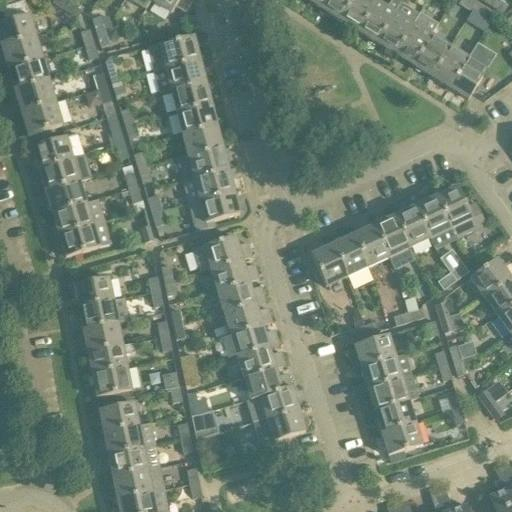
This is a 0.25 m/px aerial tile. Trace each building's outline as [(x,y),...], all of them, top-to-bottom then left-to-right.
[(64,12),(69,4),(61,0),(54,0),(52,5),(64,12)] [(126,0),(145,11),(150,3),(152,0),(126,0)] [(152,0),(150,3),(171,16),(175,9),(185,16),(192,4),(192,1),(190,0),(152,0)] [(302,0),(320,11),(327,0),(302,0)] [(352,0),(327,0),(320,11),(339,22),(352,0)] [(352,0),(339,22),(357,34),(377,3),(372,0),(352,0)] [(377,3),(357,34),(376,46),(395,14),(400,5),(393,0),(392,0),(387,9),(377,3)] [(471,14),(476,6),(467,0),(461,0),(458,6),(471,14)] [(490,9),(495,0),(476,0),(477,1),(490,9)] [(508,8),(495,0),(490,9),(502,17),(508,8)] [(2,11),(6,24),(0,26),(0,46),(1,50),(35,40),(24,4),(2,11)] [(69,4),(64,12),(77,21),(82,13),(69,4)] [(476,6),(471,14),(483,22),(488,14),(476,6)] [(413,25),(395,14),(376,46),(394,57),(413,25)] [(413,25),(394,57),(413,68),(432,37),(438,27),(420,15),(413,25)] [(109,18),(101,19),(105,32),(112,29),(109,18)] [(199,30),(196,18),(184,21),(187,33),(199,30)] [(96,36),(105,33),(101,19),(91,21),(96,36)] [(146,44),(162,40),(159,30),(144,34),(146,44)] [(84,48),(93,45),(89,32),(80,35),(84,48)] [(105,33),(96,36),(100,51),(110,48),(105,33)] [(432,37),(413,68),(431,80),(450,48),(432,37)] [(193,39),(159,48),(147,51),(153,73),(198,61),(193,39)] [(41,61),(35,40),(1,50),(8,72),(41,61)] [(468,59),(449,91),(468,102),(496,55),(478,44),(468,59)] [(98,61),(93,45),(84,48),(89,64),(98,61)] [(468,59),(450,48),(431,80),(449,91),(468,59)] [(110,84),(120,81),(113,58),(109,59),(111,64),(105,66),(110,84)] [(41,61),(8,72),(14,93),(48,83),(41,61)] [(198,61),(153,73),(159,96),(170,93),(170,92),(204,83),(198,61)] [(97,92),(106,89),(102,75),(93,78),(97,92)] [(125,96),(120,81),(110,84),(115,99),(125,96)] [(48,83),(14,93),(21,115),(42,108),(55,105),(48,83)] [(210,105),(204,83),(170,92),(170,93),(176,114),(210,105)] [(111,104),(106,89),(97,92),(102,107),(111,104)] [(62,128),(55,105),(42,108),(21,115),(28,139),(62,128)] [(210,105),(176,114),(181,136),(215,127),(210,105)] [(124,127),(133,125),(129,111),(119,114),(124,127)] [(133,125),(124,127),(128,143),(138,140),(133,125)] [(221,148),(215,127),(181,136),(187,158),(221,148)] [(115,149),(124,146),(120,132),(110,135),(115,149)] [(77,136),(65,140),(32,150),(38,172),(83,158),(77,136)] [(128,161),(124,146),(115,149),(119,164),(128,161)] [(227,171),(221,148),(187,158),(176,162),(181,184),(193,181),(193,180),(227,171)] [(137,172),(147,168),(142,155),(133,158),(137,172)] [(83,158),(38,172),(45,194),(78,183),(79,184),(92,180),(85,157),(83,158)] [(128,192),(137,189),(131,168),(121,171),(128,192)] [(147,168),(137,172),(142,187),(151,184),(147,168)] [(193,180),(193,181),(181,184),(187,205),(233,194),(227,171),(193,180)] [(78,183),(45,194),(51,215),(85,205),(79,184),(78,183)] [(137,189),(128,192),(135,216),(145,213),(137,189)] [(475,206),(466,210),(456,189),(435,199),(455,242),(486,228),(475,206)] [(233,194),(187,205),(195,234),(214,229),(213,224),(239,217),(233,194)] [(151,215),(159,212),(155,199),(147,202),(151,215)] [(435,199),(414,209),(430,241),(435,252),(455,242),(435,199)] [(85,205),(51,215),(58,237),(105,223),(98,202),(85,206),(85,205)] [(430,241),(414,209),(394,218),(409,250),(430,241)] [(164,227),(159,212),(151,215),(156,230),(164,227)] [(409,250),(394,218),(374,228),(389,260),(388,261),(393,273),(414,263),(409,251),(409,250)] [(112,247),(105,223),(58,237),(65,261),(112,247)] [(374,228),(353,238),(368,270),(388,261),(389,260),(374,228)] [(140,232),(145,246),(153,243),(149,229),(140,232)] [(202,248),(192,251),(199,274),(210,271),(241,261),(242,263),(251,260),(247,246),(237,249),(235,239),(225,242),(223,236),(201,242),(202,248)] [(353,238),(332,248),(347,280),(368,270),(353,238)] [(347,280),(332,248),(310,258),(325,290),(347,280)] [(492,257),(489,253),(487,250),(475,258),(480,265),(492,257)] [(450,251),(439,259),(456,283),(467,275),(450,251)] [(244,271),(242,263),(241,261),(210,271),(210,272),(216,293),(248,283),(248,285),(258,282),(253,268),(244,271)] [(509,280),(510,281),(511,279),(511,266),(510,263),(501,269),(496,261),(469,281),(482,299),(509,280)] [(164,284),(172,283),(169,269),(161,271),(164,284)] [(456,283),(450,275),(437,285),(443,293),(456,283)] [(152,295),(159,294),(157,280),(149,281),(152,295)] [(509,280),(482,299),(496,317),(511,305),(511,283),(510,281),(509,280)] [(78,310),(112,302),(108,281),(73,287),(78,310)] [(175,297),(172,283),(164,284),(167,299),(175,297)] [(250,292),(248,285),(248,283),(216,293),(223,314),(254,304),(255,306),(264,304),(260,290),(250,292)] [(162,308),(159,294),(152,295),(155,310),(162,308)] [(113,304),(112,302),(78,310),(82,332),(103,329),(117,326),(129,323),(124,301),(113,304)] [(257,314),(255,306),(254,304),(223,314),(229,336),(261,326),(261,328),(271,325),(267,311),(257,314)] [(438,321),(448,318),(444,305),(434,308),(438,321)] [(511,305),(496,317),(509,336),(511,333),(511,305)] [(421,311),(407,315),(410,325),(424,320),(421,311)] [(172,329),(181,327),(178,313),(169,314),(172,329)] [(410,325),(407,315),(392,319),(395,329),(410,325)] [(360,316),(352,319),(356,330),(364,328),(360,316)] [(448,318),(438,321),(443,337),(453,334),(448,318)] [(159,339),(169,337),(166,324),(156,325),(159,339)] [(425,326),(429,341),(438,339),(434,324),(425,326)] [(377,325),(364,329),(367,338),(380,334),(377,325)] [(121,347),(117,326),(103,329),(82,332),(87,355),(121,347)] [(261,326),(229,336),(236,358),(267,348),(268,350),(278,347),(274,333),(264,336),(261,328),(261,326)] [(184,342),(181,327),(172,329),(175,344),(184,342)] [(367,338),(364,329),(349,334),(352,342),(367,338)] [(169,337),(159,339),(162,356),(172,354),(169,337)] [(361,370),(394,359),(388,338),(354,348),(361,370)] [(121,347),(87,355),(91,378),(126,370),(123,357),(134,355),(132,345),(121,348),(121,347)] [(270,358),(268,350),(267,348),(236,358),(243,380),(274,370),(275,372),(284,369),(280,355),(270,358)] [(453,365),(461,362),(457,349),(448,352),(453,365)] [(438,370),(447,367),(443,354),(434,357),(438,370)] [(361,370),(367,392),(401,381),(412,378),(405,356),(394,359),(361,370)] [(191,373),(196,371),(193,357),(178,360),(181,374),(191,373)] [(465,377),(461,362),(453,365),(457,379),(465,377)] [(447,367),(438,370),(443,385),(451,382),(447,367)] [(126,370),(91,378),(96,401),(113,397),(130,394),(131,394),(126,370)] [(243,380),(249,402),(250,403),(259,400),(259,399),(291,390),(287,377),(277,380),(275,372),(274,370),(243,380)] [(191,373),(181,374),(184,390),(199,387),(196,371),(191,373)] [(169,391),(179,389),(176,375),(162,378),(165,393),(170,392),(169,391)] [(412,378),(401,381),(367,392),(374,413),(408,403),(418,400),(412,378)] [(182,405),(179,389),(169,391),(170,392),(173,406),(182,405)] [(250,403),(249,402),(245,403),(252,426),(266,421),(297,412),(291,390),(259,399),(259,400),(250,403)] [(130,394),(113,397),(114,404),(132,400),(130,394)] [(486,410),(493,405),(485,394),(478,399),(486,410)] [(452,414),(460,411),(456,398),(448,401),(452,414)] [(190,419),(200,417),(197,403),(187,405),(190,419)] [(414,425),(408,403),(374,413),(381,436),(414,425)] [(502,417),(493,405),(486,410),(495,423),(502,417)] [(103,436),(138,428),(133,406),(98,413),(103,436)] [(460,411),(452,414),(456,429),(465,426),(460,411)] [(266,421),(252,426),(260,448),(263,447),(266,457),(267,460),(290,453),(286,440),(304,435),(297,412),(266,421)] [(203,432),(200,417),(190,419),(193,434),(203,432)] [(421,449),(414,425),(381,436),(388,459),(421,449)] [(138,428),(103,436),(108,458),(155,448),(151,426),(138,428)] [(179,443),(189,441),(187,426),(176,428),(179,443)] [(189,441),(179,443),(182,458),(192,456),(189,441)] [(155,448),(108,458),(112,480),(145,473),(160,470),(155,448)] [(511,474),(509,467),(501,470),(511,493),(511,474)] [(145,473),(112,480),(117,503),(152,496),(164,493),(160,470),(145,473)] [(490,503),(479,507),(480,511),(511,511),(511,493),(501,470),(494,473),(495,476),(500,487),(494,489),(497,496),(489,499),(490,503)] [(189,487),(198,485),(195,471),(187,473),(189,487)] [(201,500),(198,485),(189,487),(192,502),(201,500)] [(444,492),(437,494),(442,510),(449,507),(444,492)] [(152,496),(117,503),(118,511),(168,511),(164,493),(152,496)] [(434,511),(442,510),(437,494),(429,497),(434,511)]
